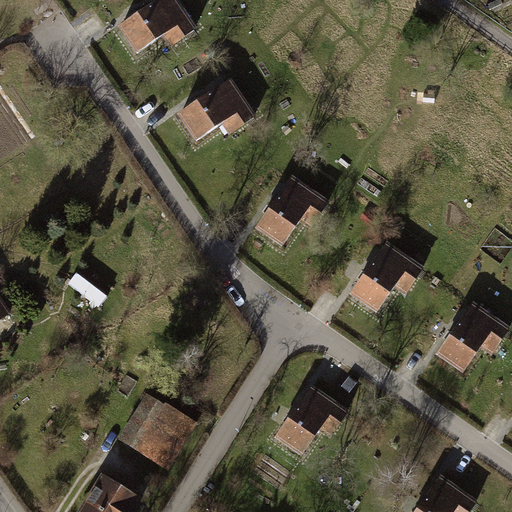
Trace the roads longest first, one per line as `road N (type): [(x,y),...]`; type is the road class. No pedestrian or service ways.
road 1 (residential): [(290,333),(206,238),(90,69),(57,43)]
road 2 (residential): [(511,467),(344,348),(290,333)]
road 3 (residential): [(176,511),(290,333)]
